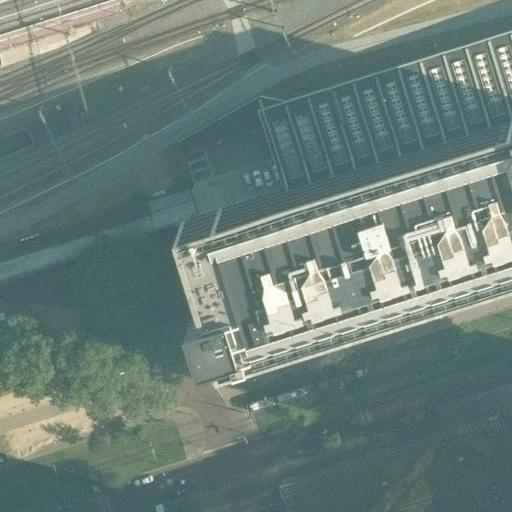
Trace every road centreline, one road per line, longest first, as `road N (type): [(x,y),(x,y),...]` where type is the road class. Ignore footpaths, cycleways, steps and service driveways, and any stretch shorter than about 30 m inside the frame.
road 1 (residential): [(511,373),(226,463)]
road 2 (residential): [(226,463),(196,393),(0,450)]
road 3 (residential): [(226,463),(84,511)]
